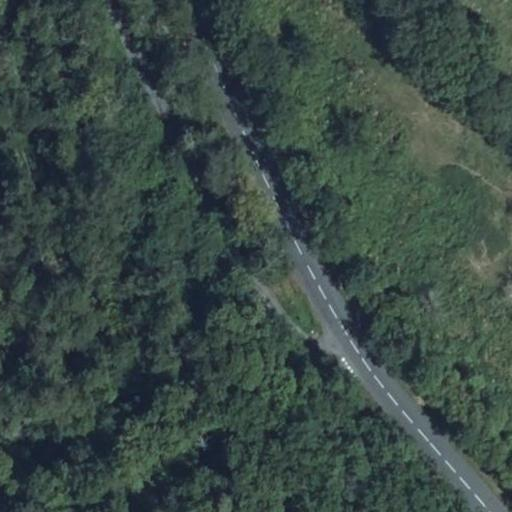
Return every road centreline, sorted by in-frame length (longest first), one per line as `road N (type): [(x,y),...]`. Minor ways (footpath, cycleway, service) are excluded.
road 1 (unclassified): [(113,0),(267,287),(338,324)]
road 2 (secondary): [(194,0),(338,324)]
road 3 (secondary): [(338,324),(493,511)]
